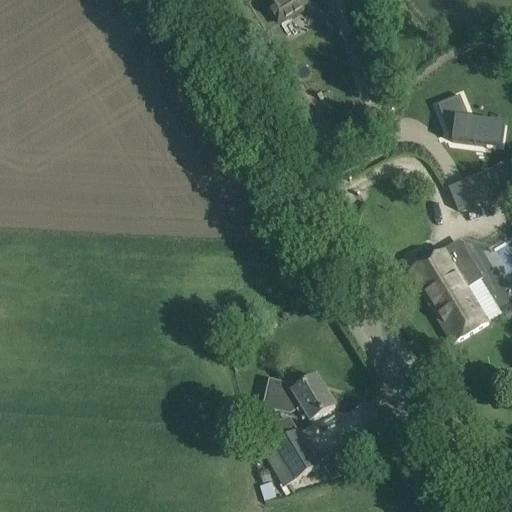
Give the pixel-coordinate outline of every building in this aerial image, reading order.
[(314,0),(260,0),(279,29),(317,5),(314,0)] [(453,144),(485,148),(488,124),(470,122),(460,98),(438,107),(453,144)] [(503,193),(494,171),(449,190),(457,211),(503,193)] [(454,345),(471,335),(488,325),(471,297),(485,289),(458,244),(410,273),(454,345)] [(267,384),(261,412),(289,418),(300,412),(308,426),(319,420),(336,409),(318,380),(301,390),(296,393),(292,393),(293,390),(267,384)] [(285,490),(320,467),(299,432),(263,454),(285,490)]
